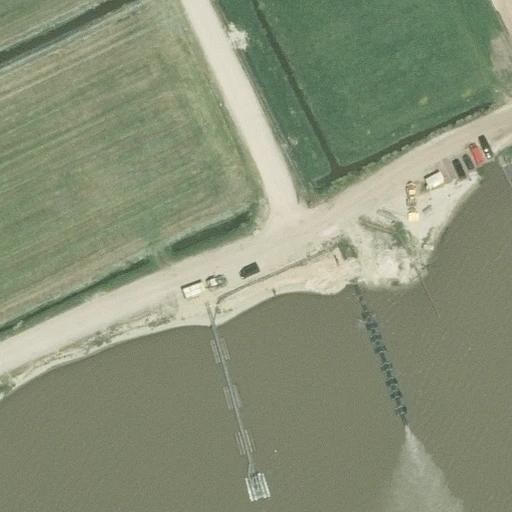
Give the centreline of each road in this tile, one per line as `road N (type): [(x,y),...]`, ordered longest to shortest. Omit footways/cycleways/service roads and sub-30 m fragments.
road 1 (track): [(192,0),(296,225),(0,369)]
road 2 (track): [(369,186),(511,119)]
